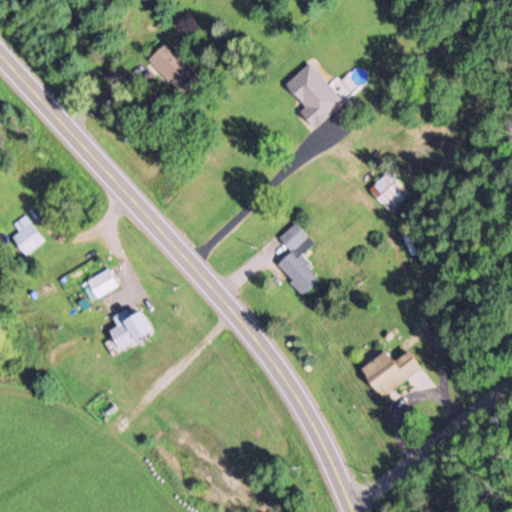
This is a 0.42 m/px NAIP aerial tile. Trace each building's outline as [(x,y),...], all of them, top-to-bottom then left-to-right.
[(149,58),(186,100),(206,82),(169,41),(149,58)] [(390,211),(409,192),(388,171),(369,190),(390,211)] [(19,231),(11,237),(24,255),(44,241),(25,215),(13,223),(19,231)] [(279,236),(291,251),(278,262),(303,294),(320,279),(300,255),(314,244),(296,222),(279,236)] [(85,282),(96,298),(119,284),(108,267),(85,282)] [(118,326),(110,329),(118,348),(151,333),(138,303),(113,314),(118,326)] [(361,368),(380,397),(422,369),(410,351),(393,362),(386,351),(361,368)]
